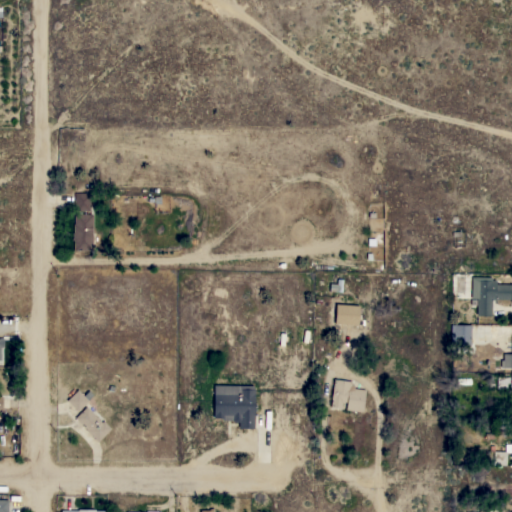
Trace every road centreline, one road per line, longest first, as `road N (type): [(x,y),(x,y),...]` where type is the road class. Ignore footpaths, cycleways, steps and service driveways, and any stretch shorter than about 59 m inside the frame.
road 1 (track): [(42,511),(40,0)]
road 2 (track): [(0,479),(272,478)]
